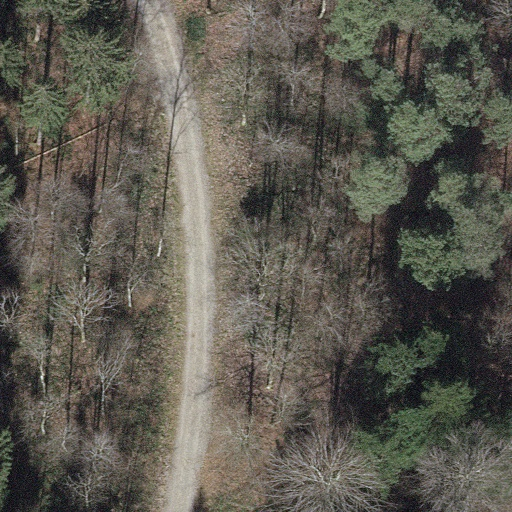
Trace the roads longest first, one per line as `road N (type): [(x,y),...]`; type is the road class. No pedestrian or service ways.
road 1 (track): [(154,0),(183,98),(202,285),(178,511)]
road 2 (track): [(309,432),(511,259)]
